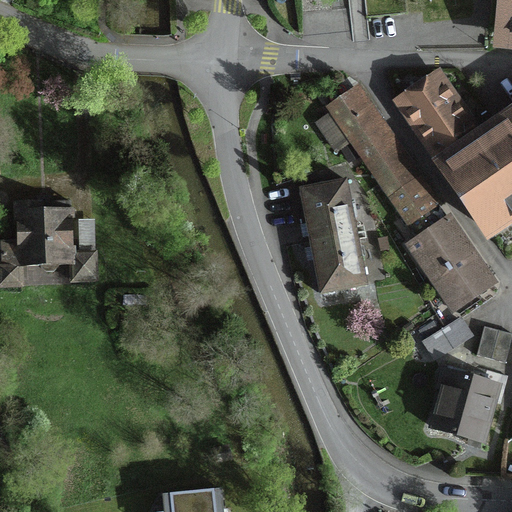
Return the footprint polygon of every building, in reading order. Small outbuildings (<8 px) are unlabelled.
[(511,0),(504,0),(501,33),(511,34),(511,0)] [(444,167),(482,141),(438,75),(399,101),(444,167)] [(330,109),(409,224),(438,204),(434,198),(428,203),(353,94),(330,109)] [(511,120),(482,141),(444,167),(487,229),(511,211),(511,120)] [(311,241),(357,232),(347,180),(300,189),(311,241)] [(0,286),(22,286),(21,266),(42,265),(42,266),(46,271),(53,271),(58,266),(58,264),(71,264),(72,281),(97,280),(96,252),(73,253),(71,201),(17,203),(18,242),(2,243),(3,264),(0,264),(0,286)] [(410,245),(432,278),(471,251),(449,218),(419,239),(410,245)] [(357,232),(311,241),(321,294),(367,285),(357,232)] [(454,310),(493,283),(471,251),(432,278),(454,310)] [(462,319),(442,331),(452,348),(472,335),(462,319)] [(511,337),(511,333),(484,326),(477,355),(506,363),(511,337)] [(473,371),(471,377),(445,370),(440,388),(444,389),(433,428),(481,441),(492,402),(494,402),(499,385),(504,387),(507,376),(487,371),(485,374),(473,371)] [(223,511),(221,489),(163,495),(164,511),(223,511)]
